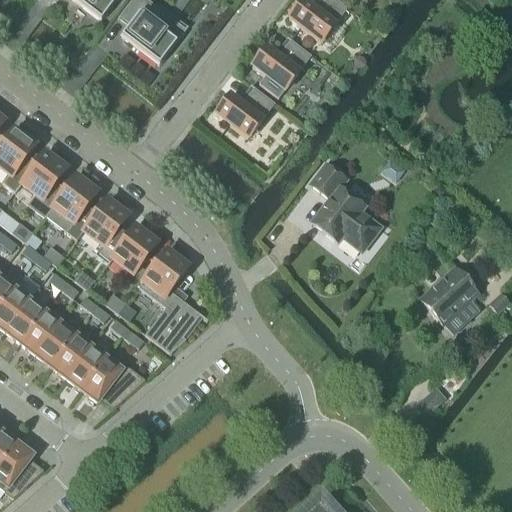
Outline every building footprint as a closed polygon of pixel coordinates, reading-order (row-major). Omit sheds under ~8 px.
[(67,0),(99,25),(117,0),(67,0)] [(158,13),(158,12),(142,0),(132,0),(116,22),(117,23),(118,22),(128,29),(119,40),(158,68),(187,30),(186,29),(183,32),(158,13)] [(319,46),(346,11),(331,0),(322,0),(313,12),(302,3),(287,22),(319,46)] [(265,50),(251,70),(264,80),(258,89),(277,103),(284,95),(283,94),(310,58),(286,40),(285,41),(289,44),(277,59),(265,50)] [(246,141),(273,106),(249,88),(249,89),(252,92),(241,107),(229,98),(214,117),(246,141)] [(2,146),(0,149),(0,175),(6,180),(1,187),(14,197),(19,190),(18,190),(20,187),(33,170),(24,163),(33,150),(12,134),(2,146)] [(20,187),(18,190),(19,190),(33,201),(28,208),(45,220),(65,194),(55,186),(64,174),(43,157),(33,170),(20,187)] [(339,191),(345,183),(325,168),(309,188),(328,203),(310,226),(336,245),(340,240),(360,255),(379,231),(359,215),(363,210),(339,191)] [(65,194),(45,220),(75,244),(82,234),(95,217),(86,210),(95,197),(74,181),(65,194)] [(95,217),(82,234),(103,250),(98,257),(108,265),(106,267),(107,268),(112,262),(111,261),(126,241),(117,234),(126,221),(105,205),(95,217)] [(24,247),(32,237),(18,227),(11,237),(24,247)] [(126,241),(111,261),(112,262),(132,277),(155,247),(134,231),(127,241),(126,241)] [(0,248),(10,256),(15,249),(4,240),(0,244),(0,248)] [(32,266),(38,258),(26,249),(20,257),(32,266)] [(55,270),(63,260),(49,250),(42,260),(55,270)] [(185,344),(181,341),(198,319),(206,324),(207,323),(168,294),(187,271),(165,254),(137,291),(164,311),(144,338),(169,358),(185,344)] [(44,275),(50,268),(38,258),(32,266),(44,275)] [(441,327),(476,295),(454,270),(418,302),(441,327)] [(72,284),(86,294),(94,284),(80,274),(72,284)] [(0,308),(16,288),(0,276),(0,308)] [(60,294),(65,287),(53,277),(47,285),(60,294)] [(71,303),(77,296),(65,287),(60,294),(71,303)] [(0,333),(4,336),(31,299),(16,288),(0,308),(0,333)] [(104,308),(118,318),(125,308),(112,298),(104,308)] [(19,347),(47,311),(31,299),(4,336),(14,344),(19,347)] [(500,299),(488,310),(496,319),(508,308),(500,299)] [(90,318),(96,310),(83,301),(78,308),(90,318)] [(102,326),(107,319),(96,310),(90,318),(102,326)] [(34,359),(62,323),(47,311),(19,347),(23,351),(34,359)] [(50,371),(77,334),(62,323),(34,359),(44,367),(45,367),(50,371)] [(121,341),(126,333),(114,324),(108,331),(121,341)] [(136,353),(142,345),(126,333),(121,341),(136,353)] [(65,383),(93,346),(77,334),(50,371),(54,374),(65,383)] [(80,394),(108,357),(93,346),(65,383),(75,390),(80,394)] [(114,412),(144,385),(108,357),(80,394),(85,397),(84,397),(96,406),(97,405),(97,404),(100,401),(114,412)] [(11,443),(1,435),(0,435),(0,467),(15,447),(11,443)] [(20,450),(15,447),(0,467),(0,492),(13,502),(43,475),(28,464),(30,460),(31,461),(32,459),(20,450)]
